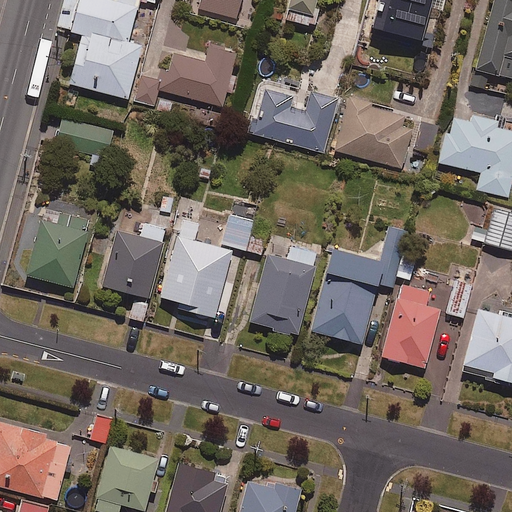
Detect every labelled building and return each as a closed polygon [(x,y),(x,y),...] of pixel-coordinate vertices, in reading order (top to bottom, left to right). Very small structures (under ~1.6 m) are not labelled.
[(139,0),(64,0),(57,28),(83,35),(70,84),(127,99),(141,47),(127,43),(139,0)] [(201,0),(198,9),(236,19),(241,0),(201,0)] [(289,0),(285,20),(311,26),(317,0),(289,0)] [(391,0),(383,35),(421,45),(432,0),(391,0)] [(511,0),(493,0),(475,70),(511,79),(511,0)] [(142,78),(135,101),(154,106),(158,90),(224,108),(239,54),(210,46),(205,63),(174,54),(169,72),(161,69),(158,82),(142,78)] [(292,99),(266,92),(258,121),(251,119),(248,133),(323,152),(337,101),(311,94),(306,113),(290,108),(292,99)] [(402,127),(405,117),(349,99),(335,151),(401,170),(412,130),(402,127)] [(511,132),(503,130),(505,121),(469,112),(467,120),(454,117),(450,134),(446,134),(439,164),(481,173),(477,190),(509,198),(511,182),(511,132)] [(112,132),(62,120),(56,144),(107,156),(112,132)] [(511,244),(511,206),(498,203),(490,239),(511,244)] [(258,214),(232,206),(224,237),(250,244),(258,214)] [(81,280),(96,227),(45,214),(31,267),(81,280)] [(474,233),(488,238),(493,224),(479,220),(474,233)] [(198,225),(183,221),(160,298),(179,304),(178,309),(213,319),(233,252),(194,241),(198,225)] [(167,229),(144,223),(140,238),(116,232),(101,287),(148,300),(167,229)] [(383,266),(399,270),(410,229),(389,224),(378,265),(383,266)] [(304,328),(324,250),(276,237),(256,315),(304,328)] [(378,265),(333,252),(310,331),(361,346),(383,266),(378,265)] [(465,311),(475,278),(459,273),(450,306),(465,311)] [(435,285),(406,277),(385,349),(431,362),(448,304),(431,299),(435,285)] [(147,304),(134,301),(129,319),(143,322),(147,304)] [(511,310),(484,302),(465,365),(511,378),(511,310)] [(111,419),(97,416),(92,440),(106,443),(111,419)] [(43,435),(0,424),(0,487),(57,502),(70,446),(42,439),(43,435)] [(145,511),(158,460),(110,447),(94,511),(97,511),(118,511),(120,506),(144,511),(145,511)] [(220,511),(229,478),(178,465),(165,511),(220,511)] [(269,488),(248,482),(240,511),(295,511),(301,490),(271,483),(269,488)] [(47,511),(49,505),(23,500),(20,511),(47,511)]
